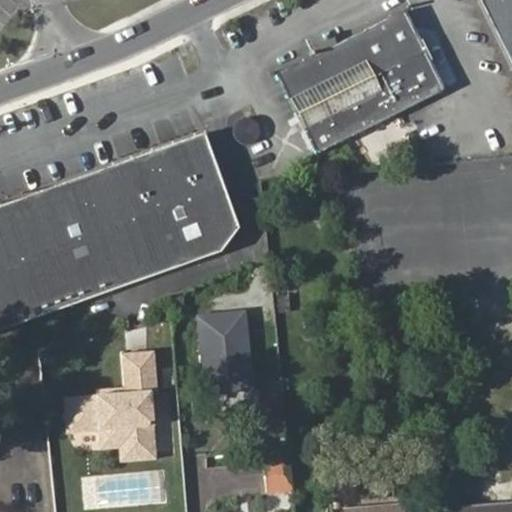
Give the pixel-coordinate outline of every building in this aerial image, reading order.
[(511,0),(475,0),(511,75),(511,0)] [(405,8),(386,21),(400,113),(445,92),(434,67),(437,65),(440,62),(440,55),(439,51),(437,46),(435,42),(429,34),(426,31),(417,31),(405,8)] [(400,113),(386,21),(279,75),(318,153),(400,113)] [(236,137),(239,141),(240,142),(245,144),(250,144),(256,141),(260,136),(260,132),(260,127),(257,123),(252,120),(246,119),(244,120),(240,122),(236,128),(235,134),(236,137)] [(0,206),(0,330),(217,252),(236,228),(202,134),(0,206)] [(264,257),(254,262),(255,269),(265,269),(264,257)] [(206,391),(251,391),(252,311),(206,311),(206,391)] [(131,451),(157,449),(153,388),(150,352),(119,355),(121,391),(74,394),(76,409),(66,410),(68,427),(99,425),(101,435),(101,437),(121,435),(130,449),(131,451)] [(76,409),(74,394),(64,395),(66,410),(76,409)] [(158,458),(157,449),(131,451),(130,449),(121,435),(101,437),(102,447),(119,446),(120,460),(158,458)] [(206,453),(190,454),(190,470),(207,470),(206,453)] [(291,476),(289,459),(265,461),(269,493),(293,490),(291,476)]
